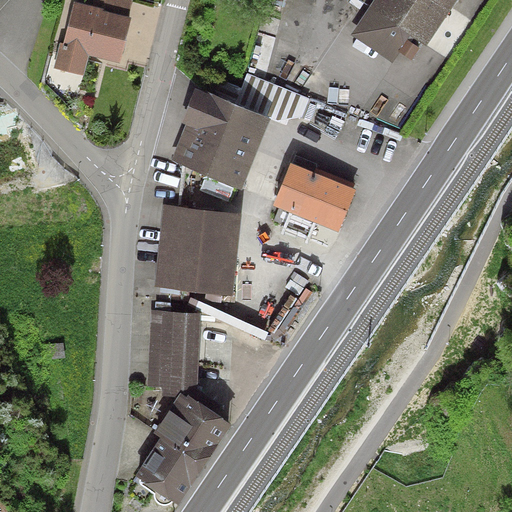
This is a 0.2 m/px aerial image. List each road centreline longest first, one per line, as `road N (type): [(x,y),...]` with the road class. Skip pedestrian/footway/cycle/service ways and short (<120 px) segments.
road 1 (primary): [(511,54),(200,511)]
road 2 (residential): [(133,199),(95,511)]
road 3 (residential): [(175,0),(133,199)]
road 4 (residential): [(133,199),(0,75)]
